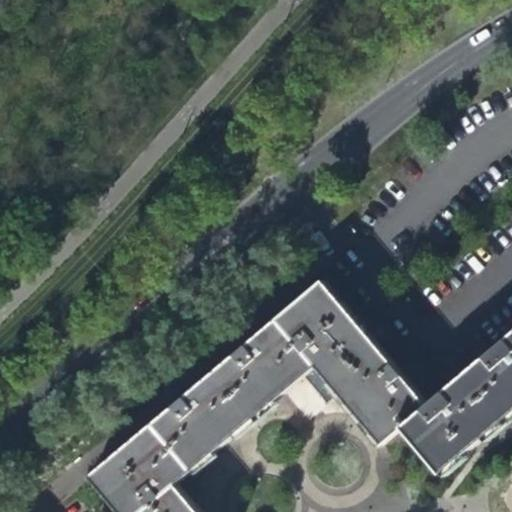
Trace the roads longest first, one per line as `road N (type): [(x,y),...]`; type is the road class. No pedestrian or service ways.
road 1 (residential): [(280,196),(0,435)]
road 2 (residential): [(511,25),(441,65),(280,196)]
road 3 (residential): [(437,373),(280,196)]
